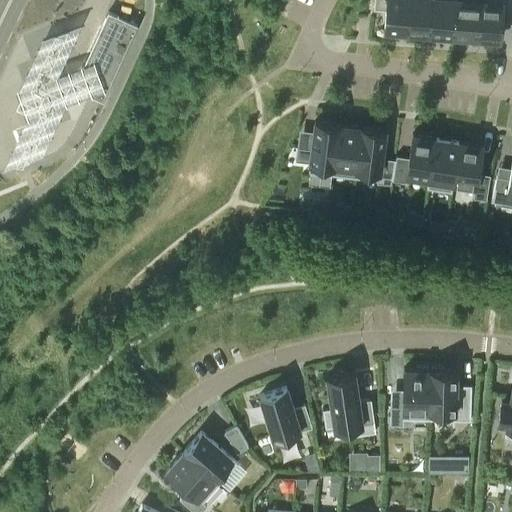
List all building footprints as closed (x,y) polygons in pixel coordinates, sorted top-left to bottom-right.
[(386,9),(384,28),(408,30),(410,0),(373,0),(373,8),(386,9)] [(410,0),(408,30),(431,32),(433,0),(410,0)] [(433,0),(431,32),(453,33),(456,0),(433,0)] [(456,0),(453,33),(476,35),(478,0),(456,0)] [(511,0),(478,0),(476,35),(500,37),(501,25),(509,25),(511,0)] [(108,94),(138,29),(110,17),(106,27),(87,66),(98,63),(108,94)] [(68,108),(108,94),(98,63),(87,66),(106,27),(45,38),(19,92),(30,117),(10,169),(46,157),(68,108)] [(332,173),(338,123),(315,120),(312,148),(297,146),(295,159),(310,161),(309,171),(332,173)] [(332,173),(355,176),(361,126),(338,123),(332,173)] [(385,129),(361,126),(355,176),(377,179),(377,181),(391,183),(391,178),(392,178),(394,158),(381,157),(385,129)] [(429,177),(436,136),(412,133),(409,156),(396,154),(396,158),(394,158),(392,178),(405,181),(406,174),(428,177),(429,177)] [(451,191),(452,186),(451,186),(458,140),(436,136),(429,177),(428,177),(427,187),(451,191)] [(482,144),(458,140),(451,186),(452,186),(474,189),(473,196),(486,198),(490,173),(478,172),(482,144)] [(491,200),(511,203),(511,158),(509,176),(496,174),(491,200)] [(328,198),(319,197),(318,209),(326,210),(328,198)] [(350,215),(351,204),(336,202),(335,213),(350,215)] [(431,218),(429,227),(443,230),(445,221),(431,218)] [(434,408),(434,417),(475,417),(475,383),(460,382),(461,369),(448,369),(449,364),(435,364),(435,368),(434,408)] [(396,391),(396,415),(408,415),(409,408),(434,408),(435,368),(410,367),(409,391),(396,391)] [(341,396),(328,398),(331,421),(370,415),(364,370),(338,374),(341,396)] [(253,401),(271,442),(307,428),(298,406),(286,411),(278,391),(253,401)] [(237,452),(248,445),(236,423),(224,430),(237,452)] [(192,449),(228,480),(245,461),(210,429),(192,449)] [(228,480),(192,449),(175,468),(196,486),(187,496),(205,511),(214,502),(210,499),(228,480)] [(379,454),(367,454),(367,470),(379,470),(379,454)] [(469,471),(469,456),(428,456),(428,471),(469,471)] [(341,480),(341,471),(330,471),(330,480),(341,480)] [(295,477),(295,486),(306,486),(306,477),(295,477)] [(145,511),(194,511),(176,502),(170,511),(167,511),(150,503),(145,511)]
